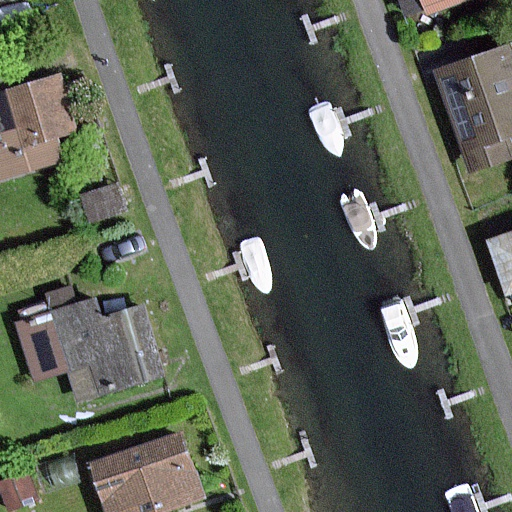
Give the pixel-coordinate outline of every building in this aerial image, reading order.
[(443,0),(400,0),(406,15),(425,7),(443,0)] [(471,169),(511,154),(511,141),(510,135),(511,133),(511,43),(437,69),(465,150),(471,169)] [(0,94),(0,179),(62,161),(56,139),(78,132),(61,76),(8,92),(0,94)] [(511,236),(490,244),(506,290),(511,287),(511,236)] [(164,371),(143,307),(102,321),(95,300),(18,325),(36,377),(70,366),(81,398),(164,371)] [(178,435),(93,467),(109,511),(155,511),(201,495),(178,435)]
